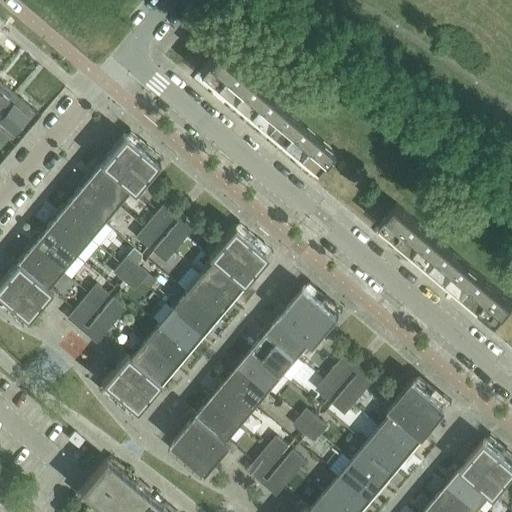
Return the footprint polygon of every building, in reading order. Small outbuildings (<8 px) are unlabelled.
[(216,51),(199,71),(216,85),(233,65),(216,51)] [(233,65),(216,85),(233,99),(250,79),(233,65)] [(0,107),(14,91),(0,79),(0,107)] [(250,79),(233,99),(249,113),(266,93),(250,79)] [(33,108),(14,91),(0,107),(0,124),(11,134),(33,108)] [(266,93),(249,113),(266,127),(283,107),(266,93)] [(283,107),(266,127),(283,141),(300,121),(283,107)] [(300,121),(283,141),(299,156),(317,135),(300,121)] [(124,133),(105,156),(100,161),(131,187),(130,188),(134,191),(160,161),(159,160),(158,161),(124,133)] [(317,135),(299,156),(316,170),(333,150),(317,135)] [(100,161),(92,171),(86,178),(117,204),(130,188),(131,187),(100,161)] [(86,178),(80,185),(72,194),(103,220),(117,204),(86,178)] [(72,194),(64,204),(58,211),(89,237),(103,220),(72,194)] [(397,203),(379,223),(390,232),(396,237),(413,217),(397,203)] [(165,204),(159,210),(148,224),(159,233),(175,213),(165,204)] [(58,211),(53,218),(44,227),(75,253),(89,237),(58,211)] [(180,217),(163,237),(174,246),(191,226),(180,217)] [(413,217),(396,237),(413,251),(430,231),(413,217)] [(159,233),(148,224),(145,227),(142,230),(153,240),(159,233)] [(234,224),(214,248),(208,254),(212,258),(213,257),(244,282),(249,277),(267,254),(234,226),(235,225),(234,224)] [(44,227),(36,237),(31,244),(61,270),(75,253),(44,227)] [(153,240),(142,230),(137,237),(139,239),(147,246),(153,240)] [(430,231),(413,251),(430,265),(447,245),(430,231)] [(390,232),(384,238),(391,244),(396,237),(390,232)] [(174,246),(163,237),(158,243),(168,252),(171,249),(174,246)] [(168,252),(158,243),(152,250),(160,257),(163,259),(168,252)] [(31,244),(25,251),(17,260),(47,286),(48,285),(61,270),(31,244)] [(447,245),(430,265),(446,280),(463,259),(447,245)] [(136,265),(125,256),(120,262),(130,271),(136,265)] [(213,257),(212,258),(199,273),(230,299),(244,282),(213,257)] [(463,259),(446,280),(463,294),(480,274),(463,259)] [(47,286),(17,260),(12,266),(0,280),(0,294),(26,317),(25,318),(26,319),(52,288),(48,285),(47,286)] [(130,271),(120,262),(114,269),(125,278),(130,271)] [(136,265),(130,271),(141,280),(146,274),(136,265)] [(141,280),(130,271),(125,278),(135,287),(141,280)] [(230,299),(199,273),(185,290),(216,315),(230,299)] [(480,274),(463,294),(480,308),(497,288),(480,274)] [(108,293),(100,286),(98,284),(92,290),(103,299),(108,293)] [(305,285),(285,308),(281,314),(311,339),(310,340),(314,344),(340,313),(339,312),(338,313),(305,285)] [(511,300),(497,288),(480,308),(497,322),(511,303),(511,300)] [(103,299),(92,290),(87,297),(97,306),(103,299)] [(216,315),(185,290),(171,306),(202,332),(216,315)] [(80,326),(97,306),(87,297),(70,317),(80,326)] [(124,306),(121,303),(113,297),(107,303),(118,312),(124,306)] [(118,312),(107,303),(102,310),(113,319),(115,315),(118,312)] [(202,332),(171,306),(157,323),(188,348),(202,332)] [(102,310),(87,327),(85,330),(96,339),(113,319),(102,310)] [(281,314),(272,323),(267,330),(297,356),(310,340),(311,339),(281,314)] [(188,348),(157,323),(144,339),(174,365),(188,348)] [(267,330),(261,337),(253,347),(283,372),(297,356),(267,330)] [(144,339),(130,355),(130,356),(160,381),(174,365),(144,339)] [(253,347),(244,356),(239,363),(269,389),(283,372),(253,347)] [(127,351),(121,358),(101,382),(102,383),(103,381),(136,410),(160,381),(130,356),(130,355),(127,351)] [(356,365),(345,357),(340,363),(350,372),(354,368),(356,365)] [(239,363),(233,370),(225,379),(255,405),(269,389),(239,363)] [(350,372),(340,363),(334,370),(345,379),(350,372)] [(371,378),(360,369),(358,372),(355,376),(366,385),(371,378)] [(334,370),(329,376),(339,385),(345,379),(334,370)] [(339,385),(329,376),(323,383),(334,392),(339,385)] [(366,385),(355,376),(349,383),(360,392),(366,385)] [(415,376),(394,400),(389,407),(393,410),(394,409),(424,435),(448,406),(414,378),(416,377),(415,376)] [(225,379),(217,389),(211,396),(241,422),(255,405),(225,379)] [(334,392),(323,383),(317,390),(320,392),(328,399),(334,392)] [(349,383),(344,389),(355,398),(360,392),(349,383)] [(355,398),(344,389),(338,396),(349,405),(352,402),(355,398)] [(211,396),(205,403),(197,412),(228,438),(228,437),(241,422),(211,396)] [(349,405),(338,396),(333,402),(341,409),(343,411),(349,405)] [(316,417),(306,408),(300,415),(311,424),(316,417)] [(394,409),(393,410),(380,425),(410,451),(424,435),(394,409)] [(175,439),(173,441),(207,469),(206,470),(207,471),(232,441),(228,437),(228,438),(197,412),(175,439)] [(311,424),(300,415),(295,421),(306,430),(311,424)] [(327,426),(316,417),(311,424),(321,432),(327,426)] [(321,432),(311,424),(306,430),(316,439),(321,432)] [(410,451),(380,425),(366,442),(396,468),(410,451)] [(78,445),(83,438),(74,431),(69,438),(78,445)] [(283,452),(289,445),(281,438),(278,436),(273,442),(283,452)] [(511,460),(485,438),(466,460),(461,466),(491,492),(495,496),(511,475),(511,460)] [(283,452),(273,442),(270,446),(267,449),(278,458),(283,452)] [(396,468),(366,442),(352,458),(382,484),(396,468)] [(267,449),(262,456),(272,465),(278,458),(267,449)] [(304,458),(302,456),(294,449),(288,455),(299,464),(304,458)] [(299,464),(288,455),(282,462),(293,471),(296,468),(299,464)] [(272,465),(262,456),(256,462),(267,471),(272,465)] [(120,470),(106,458),(76,493),(77,494),(78,493),(91,504),(120,470)] [(382,484),(352,458),(338,475),(369,501),(382,484)] [(267,471),(256,462),(255,463),(250,469),(261,478),(263,475),(267,471)] [(282,462),(277,469),(287,478),(293,471),(282,462)] [(461,466),(453,475),(447,482),(478,508),(491,492),(461,466)] [(287,478),(277,469),(271,475),(282,484),(287,478)] [(108,511),(134,481),(123,472),(120,470),(91,504),(100,511),(108,511)] [(282,484),(271,475),(268,479),(266,482),(276,491),(281,485),(282,484)] [(359,511),(369,501),(338,475),(324,491),(348,511),(359,511)] [(131,511),(148,493),(134,481),(108,511),(131,511)] [(447,482),(441,489),(433,499),(448,511),(474,511),(478,508),(447,482)] [(348,511),(324,491),(311,507),(310,508),(315,511),(348,511)] [(155,511),(162,505),(150,495),(148,493),(131,511),(155,511)] [(448,511),(433,499),(425,508),(421,511),(448,511)]
